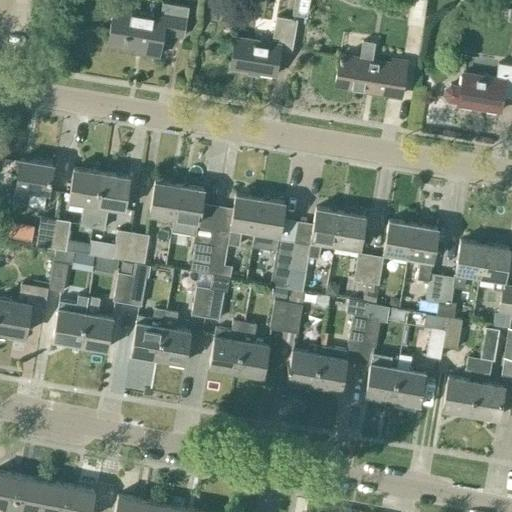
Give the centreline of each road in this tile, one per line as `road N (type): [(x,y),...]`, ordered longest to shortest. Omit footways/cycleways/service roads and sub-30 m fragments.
road 1 (residential): [(511,174),(0,90)]
road 2 (residential): [(275,466),(0,412)]
road 3 (residential): [(511,509),(275,466)]
